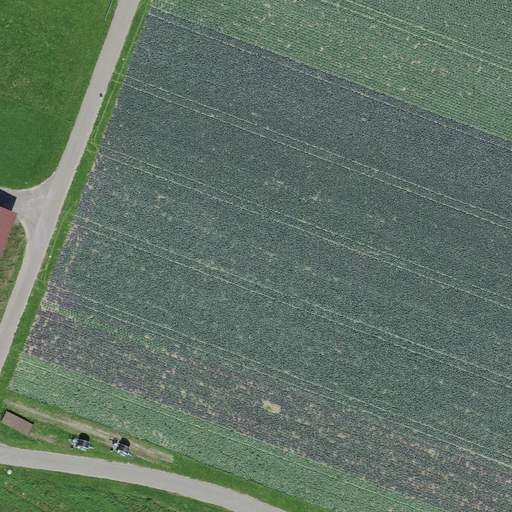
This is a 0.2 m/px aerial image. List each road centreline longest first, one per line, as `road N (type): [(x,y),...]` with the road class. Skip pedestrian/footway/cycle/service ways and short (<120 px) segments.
road 1 (residential): [(131,0),(0,354)]
road 2 (track): [(259,511),(179,484),(0,455)]
